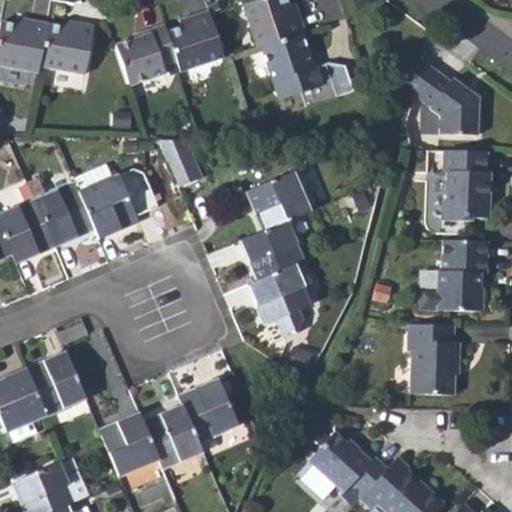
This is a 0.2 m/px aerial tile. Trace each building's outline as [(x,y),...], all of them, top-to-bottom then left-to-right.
[(289,4),(287,0),(253,0),(246,3),(261,46),(263,45),(301,32),(305,31),(299,13),(293,14),(289,4)] [(289,4),(293,14),(299,13),(295,3),(289,4)] [(182,25),(167,30),(178,62),(181,72),(226,58),(209,9),(192,15),(194,21),(182,25)] [(180,19),(182,25),(194,21),(192,15),(180,19)] [(17,25),(28,28),(29,21),(19,19),(17,25)] [(48,25),(29,21),(28,28),(17,25),(3,22),(0,34),(0,64),(40,72),(41,65),(48,25)] [(63,28),(74,30),(76,22),(65,21),(63,28)] [(96,27),(76,22),(74,30),(63,28),(48,25),(41,65),(87,74),(96,27)] [(162,67),(178,62),(167,30),(164,24),(150,29),(151,33),(117,45),(131,84),(164,74),(162,67)] [(134,35),(135,38),(151,33),(150,29),(134,35)] [(308,52),(301,32),(263,45),(276,84),(282,82),(285,93),(321,81),(316,65),(313,66),(308,52)] [(308,52),(313,66),(316,65),(311,51),(308,52)] [(474,135),(476,100),(452,81),(450,83),(420,60),(400,85),(427,107),(426,108),(436,115),(435,135),(474,135)] [(185,142),(158,140),(178,188),(201,178),(185,142)] [(485,225),(487,177),(484,177),(484,151),(445,150),(443,176),(447,175),(448,201),(443,207),(442,229),(466,230),(466,225),(485,225)] [(74,183),(78,191),(112,177),(106,163),(72,178),(74,183)] [(246,193),(262,232),(286,222),(310,212),(293,173),(246,193)] [(118,175),(112,177),(78,191),(94,230),(98,238),(137,222),(135,215),(150,209),(137,178),(121,185),(118,175)] [(30,199),(46,188),(38,177),(22,188),(30,199)] [(55,246),(94,230),(78,191),(74,183),(34,200),(55,246)] [(15,263),(55,246),(34,200),(0,213),(0,227),(12,254),(15,263)] [(240,241),(256,281),(294,265),(303,261),(286,222),(262,232),(240,241)] [(0,258),(12,254),(0,227),(0,258)] [(481,311),(482,288),(478,287),(479,276),(486,276),(487,241),(444,240),(443,274),(435,273),(435,289),(417,288),(416,310),(455,311),(481,311)] [(256,281),(248,284),(253,299),(258,297),(268,322),(276,319),(283,338),(295,333),(303,319),(299,310),(311,305),(294,265),(256,281)] [(258,297),(253,299),(264,324),(268,322),(258,297)] [(62,331),(67,343),(87,334),(83,323),(62,331)] [(453,343),(453,325),(408,324),(407,351),(410,351),(410,394),(453,395),(454,361),(457,361),(457,343),(453,343)] [(66,352),(26,369),(46,415),(85,399),(66,352)] [(0,419),(5,432),(46,415),(26,369),(0,379),(0,419)] [(178,395),(182,405),(199,443),(238,426),(217,379),(178,395)] [(182,405),(142,422),(159,460),(163,470),(203,453),(199,443),(182,405)] [(117,478),(159,460),(142,422),(138,413),(98,430),(104,444),(117,478)] [(310,462),(346,492),(350,487),(362,497),(387,470),(391,466),(379,455),(374,460),(364,450),(361,454),(349,443),(336,431),(310,462)] [(349,443),(361,454),(364,450),(351,439),(349,443)] [(387,470),(398,478),(405,470),(408,468),(397,458),(391,466),(387,470)] [(11,483),(23,511),(54,511),(67,507),(76,503),(59,463),(11,483)] [(432,511),(441,502),(405,470),(398,478),(387,470),(362,497),(360,500),(370,509),(375,503),(384,511),(432,511)] [(134,494),(140,507),(164,497),(159,484),(134,494)] [(475,511),(465,502),(456,511),(475,511)]
